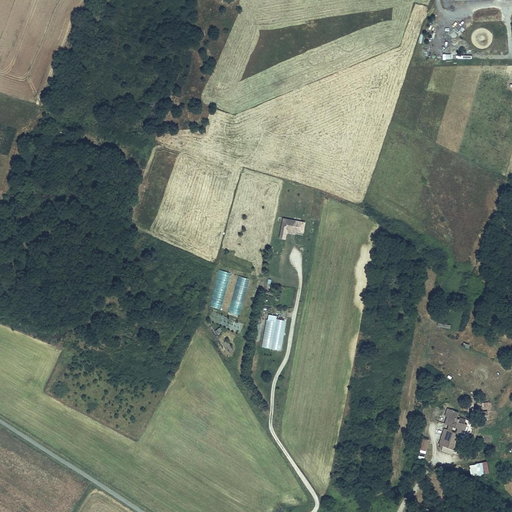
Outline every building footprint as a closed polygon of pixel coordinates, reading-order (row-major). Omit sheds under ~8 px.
[(303,232),(305,221),(283,218),(281,228),(296,230),(303,232)] [(285,238),(286,232),(295,234),(296,230),(281,228),(280,238),(285,238)] [(230,272),(219,269),(209,306),(221,309),(230,272)] [(229,312),(241,314),(248,277),(237,275),(229,312)] [(267,313),(262,347),(282,350),(286,319),(276,318),(277,315),(267,313)] [(225,343),(231,353),(234,351),(229,341),(225,343)] [(449,428),(461,432),(463,427),(468,428),(470,422),(460,419),(455,417),(456,413),(458,414),(459,410),(447,405),(445,412),(447,413),(445,420),(451,422),(449,428)] [(446,434),(443,443),(456,447),(461,432),(449,428),(446,434)] [(422,433),(419,447),(425,449),(429,435),(422,433)] [(476,439),(468,440),(469,449),(477,448),(476,439)] [(471,475),(489,472),(487,461),(469,464),(471,475)]
